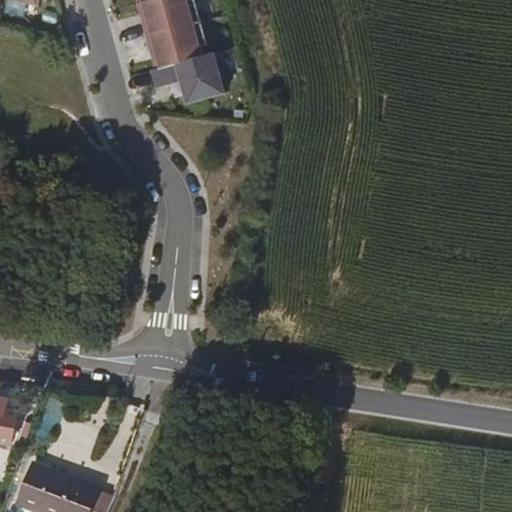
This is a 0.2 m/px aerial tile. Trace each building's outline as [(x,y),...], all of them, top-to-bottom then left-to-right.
[(145,0),(152,22),(157,21),(151,0),(145,0)] [(151,0),(157,21),(152,22),(155,37),(210,51),(210,47),(217,45),(204,0),(198,0),(197,0),(151,0)] [(224,54),(212,57),(210,51),(155,37),(158,51),(164,50),(168,65),(231,80),(224,54)] [(162,63),(168,65),(164,50),(158,51),(162,63)] [(195,106),(235,95),(231,80),(168,65),(169,68),(164,70),(160,71),(165,89),(190,82),(195,106)] [(0,449),(10,451),(17,419),(5,417),(6,406),(0,404),(0,449)] [(19,506),(33,511),(90,511),(98,491),(34,466),(19,506)]
